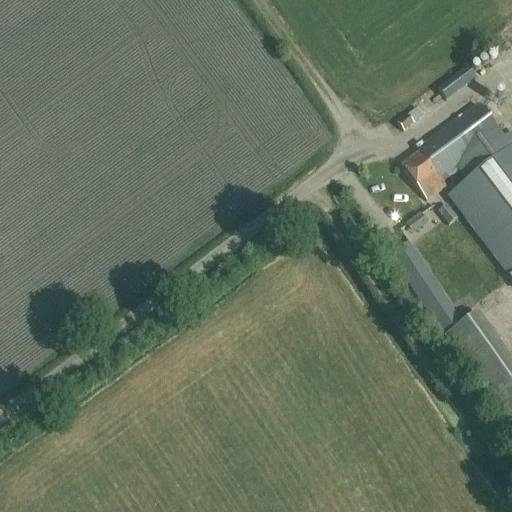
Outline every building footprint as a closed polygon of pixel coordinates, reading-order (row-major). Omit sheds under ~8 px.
[(436,90),(445,103),(462,91),(452,78),(436,90)] [(501,92),(488,99),(495,112),(508,105),(501,92)] [(511,129),(500,138),(476,106),(416,150),(419,155),(402,168),(416,187),(426,201),(444,188),(441,184),(459,171),(469,186),(450,200),(498,266),(511,255),(511,129)] [(403,133),(413,125),(424,117),(417,109),(407,117),(397,125),(403,133)] [(437,214),(448,227),(457,220),(446,206),(437,214)] [(389,257),(422,306),(440,333),(459,320),(441,293),(408,244),(389,257)] [(511,363),(477,314),(443,338),(496,413),(511,401),(511,363)]
